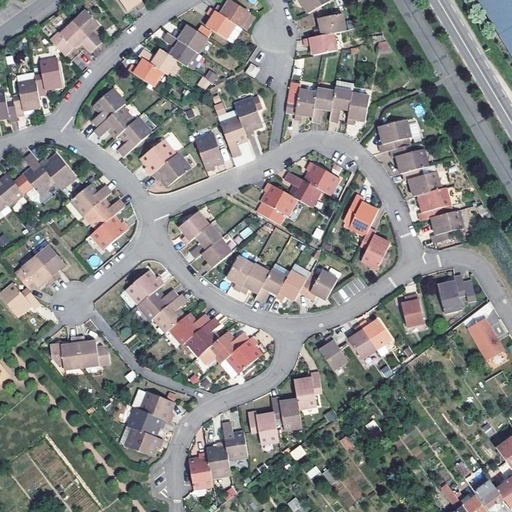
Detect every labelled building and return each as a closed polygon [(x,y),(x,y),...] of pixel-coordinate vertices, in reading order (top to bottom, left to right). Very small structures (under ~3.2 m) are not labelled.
[(134,14),(141,10),(133,0),(112,0),(123,15),(131,10),(134,14)] [(292,0),(295,4),(298,2),(306,16),(331,2),(330,0),(292,0)] [(511,0),(477,0),(511,56),(511,0)] [(220,7),(216,13),(240,29),(250,14),(230,1),(226,7),(225,9),(224,10),(221,8),(220,7)] [(240,29),(216,13),(212,10),(207,16),(212,19),(206,28),(234,46),(244,31),(240,29)] [(83,13),(69,25),(93,50),(98,45),(98,44),(88,34),(95,27),(95,26),(83,13)] [(244,31),(246,32),(256,17),(250,14),(240,29),(244,31)] [(313,41),(330,37),(342,35),(338,18),(315,23),(317,34),(312,35),(313,41)] [(61,58),(74,47),(78,44),(80,47),(88,55),(93,50),(69,25),(48,45),(61,58)] [(178,32),(174,38),(198,55),(209,40),(199,33),(190,27),(183,36),(178,32)] [(199,33),(209,40),(210,41),(213,35),(203,28),(199,33)] [(177,49),(170,57),(177,62),(192,72),(202,58),(198,55),(174,38),(168,34),(164,40),(177,49)] [(334,54),(330,37),(313,41),(301,43),(303,51),(308,50),(310,59),(320,57),(334,54)] [(385,44),(376,46),(374,58),(390,53),(385,44)] [(144,51),(140,57),(144,60),(164,73),(167,75),(177,62),(170,57),(162,51),(156,59),(144,51)] [(129,71),(146,83),(154,88),(164,73),(144,60),(138,68),(133,65),(129,71)] [(32,83),(34,97),(41,96),(41,92),(58,89),(54,62),(36,65),(38,78),(31,79),(32,83)] [(245,73),(255,79),(261,70),(252,64),(245,73)] [(209,84),(210,85),(216,77),(209,72),(204,80),(209,84)] [(209,84),(204,80),(202,79),(198,85),(204,89),(209,84)] [(10,104),(13,118),(20,117),(19,113),(37,110),(34,97),(32,83),(15,86),(17,99),(10,101),(10,104)] [(334,125),(336,115),(337,112),(340,112),(346,114),(349,97),(351,86),(334,84),(332,96),(329,114),(327,126),(334,127),(334,125)] [(314,93),(315,90),(298,87),(294,107),(284,106),(282,116),(293,118),(292,123),(298,124),(299,119),(310,121),(314,93)] [(119,106),(123,103),(109,88),(91,104),(98,112),(89,120),(95,127),(119,106)] [(0,121),(5,121),(6,124),(14,122),(13,118),(10,104),(3,106),(1,93),(0,93),(0,121)] [(310,121),(309,126),(316,127),(316,125),(319,112),(329,114),(332,96),(314,93),(310,121)] [(366,100),(349,97),(346,114),(344,126),(351,127),(352,124),(353,121),(356,122),(362,123),(366,100)] [(259,111),(254,98),(231,106),(236,118),(242,136),(248,134),(250,134),(247,127),(251,125),(253,129),(259,127),(254,113),(259,111)] [(218,105),(211,108),(214,118),(221,115),(218,105)] [(132,121),(119,106),(95,127),(92,130),(98,137),(106,129),(113,138),(117,134),(132,121)] [(132,121),(117,134),(124,142),(115,149),(121,156),(148,133),(136,118),(132,121)] [(217,125),(228,159),(231,158),(237,156),(233,145),(243,141),(242,136),(236,118),(217,125)] [(375,147),(378,156),(387,153),(397,151),(394,143),(407,139),(402,122),(376,129),(375,130),(379,147),(375,147)] [(211,136),(192,142),(203,172),(211,169),(210,167),(208,163),(219,159),(211,136)] [(149,174),(173,156),(162,141),(141,156),(147,164),(144,166),(141,168),(146,175),(149,174)] [(393,159),(398,176),(400,176),(419,171),(425,169),(420,152),(408,155),(406,148),(397,151),(387,153),(389,159),(390,160),(393,159)] [(175,155),(173,156),(149,174),(154,181),(157,179),(160,177),(166,185),(176,178),(187,170),(175,155)] [(138,158),(144,166),(147,164),(141,156),(138,158)] [(50,185),(36,168),(27,157),(19,164),(26,173),(19,179),(35,198),(50,185)] [(53,159),(45,165),(47,168),(55,162),(53,159)] [(41,163),(36,168),(50,185),(56,193),(71,180),(55,162),(47,168),(45,165),(42,162),(41,163)] [(317,189),(326,194),(335,177),(307,162),(302,169),(305,170),(309,173),(304,182),(317,189)] [(187,170),(176,178),(178,181),(190,173),(187,170)] [(305,170),(300,179),(304,182),(309,173),(305,170)] [(406,183),(411,199),(415,198),(438,192),(433,175),(421,178),(419,171),(400,176),(403,184),(406,183)] [(291,185),(286,194),(293,198),(307,206),(317,189),(304,182),(300,179),(286,172),(281,179),(291,185)] [(164,187),(166,185),(160,177),(157,179),(164,187)] [(21,196),(6,178),(0,182),(0,200),(5,207),(6,209),(21,196)] [(256,213),(276,224),(282,215),(283,216),(293,198),(286,194),(265,183),(260,191),(263,192),(258,201),(261,203),(256,213)] [(80,218),(81,217),(99,201),(107,194),(101,187),(93,194),(87,187),(68,203),(80,218)] [(430,220),(437,218),(435,212),(447,209),(442,191),(438,192),(415,198),(420,215),(417,216),(419,223),(430,220)] [(366,228),(375,210),(360,202),(361,199),(354,195),(341,219),(344,220),(342,224),(363,235),(366,228)] [(94,232),(107,220),(110,218),(121,209),(114,201),(105,209),(99,201),(81,217),(94,232)] [(437,218),(449,215),(447,209),(435,212),(437,218)] [(178,239),(183,245),(193,238),(206,226),(193,212),(176,228),(182,236),(178,239)] [(431,239),(432,246),(451,241),(449,235),(461,232),(457,213),(449,215),(437,218),(430,220),(434,239),(431,239)] [(113,227),(116,225),(110,218),(107,220),(113,227)] [(94,232),(88,237),(100,251),(125,230),(118,223),(116,225),(113,227),(107,220),(94,232)] [(206,226),(193,238),(197,242),(200,245),(196,248),(188,255),(193,260),(200,254),(218,240),(219,238),(208,225),(206,226)] [(249,227),(239,232),(243,238),(253,233),(249,227)] [(320,240),(324,231),(317,227),(312,236),(320,240)] [(375,268),(376,265),(383,252),(387,243),(372,236),(374,232),(366,228),(363,235),(357,245),(365,249),(359,260),(375,268)] [(292,241),(302,246),(304,244),(294,238),(292,241)] [(202,266),(207,272),(230,253),(218,240),(200,254),(207,262),(202,266)] [(47,248),(34,260),(53,282),(58,277),(55,273),(63,266),(47,248)] [(386,254),(383,252),(376,265),(379,267),(386,254)] [(239,290),(252,266),(236,257),(225,278),(234,283),(232,288),(238,291),(239,290)] [(53,282),(34,260),(20,272),(13,277),(26,291),(27,293),(33,287),(35,289),(43,283),(47,287),(53,282)] [(257,294),(254,299),(260,302),(267,290),(276,294),(289,271),(273,263),(268,273),(257,294)] [(252,265),(252,266),(239,290),(245,294),(248,289),(257,294),(268,273),(252,265)] [(328,269),(325,275),(335,280),(338,274),(328,269)] [(305,279),(289,271),(276,294),(275,296),(282,300),(285,295),(294,300),(298,292),(305,279)] [(147,272),(144,275),(150,282),(153,279),(147,272)] [(324,300),(335,280),(325,275),(320,272),(313,284),(305,279),(298,292),(312,300),(315,296),(324,300)] [(137,305),(155,290),(161,285),(155,278),(153,279),(150,282),(144,275),(125,291),(137,305)] [(474,302),(475,301),(471,284),(463,285),(461,278),(454,279),(455,283),(437,287),(443,314),(461,310),(458,297),(465,296),(467,303),(468,303),(469,307),(475,306),(474,302)] [(12,287),(0,297),(0,299),(16,319),(29,308),(32,311),(38,306),(27,293),(26,291),(20,296),(12,287)] [(149,321),(152,319),(176,298),(170,291),(161,298),(155,290),(137,305),(136,306),(149,321)] [(185,303),(179,296),(176,298),(152,319),(165,334),(168,331),(183,318),(177,310),(185,303)] [(423,325),(416,297),(405,300),(405,301),(401,302),(407,329),(423,325)] [(181,345),(184,342),(208,322),(202,316),(193,323),(187,315),(183,318),(168,331),(181,345)] [(217,326),(211,319),(208,322),(184,342),(197,358),(216,342),(209,333),(217,326)] [(485,319),(468,329),(487,362),(505,352),(485,319)] [(360,325),(376,350),(390,340),(377,321),(369,326),(366,321),(360,325)] [(360,360),(376,350),(360,325),(354,330),(357,335),(348,341),(360,360)] [(219,364),(225,359),(246,340),(241,334),(232,341),(225,333),(216,342),(197,358),(204,365),(214,357),(219,364)] [(347,361),(331,336),(325,340),(328,345),(319,351),(332,371),(347,361)] [(246,340),(225,359),(237,374),(256,358),(250,350),(253,347),(255,345),(249,338),(246,340)] [(77,340),(81,368),(109,365),(107,353),(103,347),(96,348),(95,343),(85,344),(84,339),(77,340)] [(81,368),(77,340),(69,340),(70,346),(61,347),(60,346),(49,348),(51,360),(57,366),(63,365),(64,371),(81,368)] [(377,351),(381,357),(389,351),(385,345),(377,351)] [(260,356),(253,347),(250,350),(256,358),(260,356)] [(380,370),(385,378),(393,374),(387,365),(380,370)] [(132,370),(125,376),(129,382),(137,376),(132,370)] [(322,391),(319,373),(311,374),(311,377),(294,380),(297,400),(298,408),(316,405),(314,392),(322,391)] [(192,376),(187,380),(191,385),(197,381),(192,376)] [(204,383),(199,387),(202,391),(207,387),(204,383)] [(146,394),(139,411),(164,421),(169,423),(172,416),(172,414),(166,411),(169,403),(146,394)] [(298,408),(297,400),(281,403),(280,398),(272,399),(274,413),(275,417),(282,417),(284,429),(301,426),(298,408)] [(166,411),(172,414),(176,406),(169,403),(166,411)] [(330,408),(323,413),(328,419),(335,414),(330,408)] [(164,421),(139,411),(134,409),(127,427),(150,436),(154,427),(158,429),(160,430),(164,421)] [(261,444),(279,441),(275,417),(274,413),(257,416),(256,412),(248,413),(252,432),(259,431),(261,444)] [(374,420),(367,425),(372,432),(379,427),(374,420)] [(248,456),(244,432),(233,434),(231,422),(223,424),(226,442),(229,459),(248,456)] [(155,438),(150,436),(127,427),(126,427),(118,445),(142,454),(145,445),(149,447),(152,448),(156,438),(155,438)] [(155,438),(158,429),(154,427),(150,436),(155,438)] [(347,452),(354,448),(347,436),(339,440),(347,452)] [(511,438),(496,449),(500,454),(506,462),(511,470),(511,438)] [(212,477),(231,474),(229,459),(226,442),(217,444),(217,448),(207,449),(208,454),(212,477)] [(297,459),(306,453),(300,445),(291,452),(297,459)] [(212,477),(208,454),(200,455),(200,458),(201,462),(190,464),(194,488),(213,485),(212,477)] [(511,470),(506,462),(499,467),(506,477),(500,482),(502,485),(496,489),(504,500),(511,509),(511,508),(511,470)] [(464,463),(458,465),(462,476),(468,474),(464,463)] [(310,479),(320,472),(316,466),(306,473),(310,479)] [(329,469),(323,473),(329,484),(335,481),(329,469)] [(496,489),(490,481),(475,493),(487,510),(492,505),(494,507),(504,500),(496,489)] [(447,483),(440,488),(452,505),(459,501),(447,483)] [(223,492),(226,499),(237,494),(234,487),(223,492)] [(463,506),(464,508),(467,511),(486,511),(475,497),(463,506)] [(304,511),(295,500),(289,505),(293,511),(304,511)]
